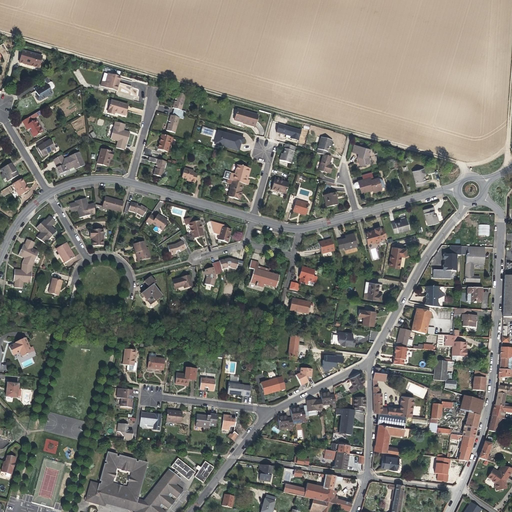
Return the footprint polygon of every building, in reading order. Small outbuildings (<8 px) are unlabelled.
[(40,60),(41,56),(22,51),(19,62),(27,65),(39,68),(41,60),(40,60)] [(118,83),(120,77),(108,74),(105,82),(102,81),(100,86),(117,91),(118,85),(118,83)] [(46,82),(47,84),(51,90),(53,88),(54,86),(52,83),(50,82),(47,77),(44,79),(46,82)] [(53,93),(51,90),(47,84),(35,91),(37,93),(38,95),(37,96),(36,97),(36,98),(37,100),(38,101),(40,101),(41,101),(53,93)] [(181,110),(183,104),(183,102),(184,102),(186,95),(177,93),(175,99),(177,100),(176,101),(176,102),(175,102),(173,108),(174,108),(173,112),(185,115),(186,112),(181,110)] [(126,110),(128,105),(111,100),(108,113),(113,115),(114,112),(125,115),(126,110)] [(254,127),(258,115),(237,109),(234,120),(246,123),(246,124),(251,126),(254,127)] [(177,124),(179,118),(183,119),(185,115),(173,112),(172,116),(171,115),(169,122),(170,122),(170,123),(170,125),(168,124),(166,131),(175,133),(177,127),(176,126),(177,124)] [(43,132),(36,119),(33,121),(32,119),(38,116),(36,113),(22,121),(27,130),(29,129),(30,129),(31,130),(30,131),(34,138),(43,132)] [(128,138),(130,133),(123,131),(122,131),(122,129),(123,129),(125,125),(115,122),(110,139),(118,141),(116,148),(124,150),(126,143),(127,143),(128,138)] [(212,136),(214,129),(202,126),(201,133),(212,136)] [(298,141),(301,131),(284,126),(282,134),(286,135),(285,137),(288,138),(298,141)] [(242,144),(244,138),(218,131),(215,143),(220,144),(219,146),(238,151),(239,149),(238,146),(238,143),(240,144),(242,144)] [(170,142),(171,138),(162,135),(160,142),(158,149),(167,152),(170,142)] [(327,147),(327,146),(328,146),(330,147),(332,141),(321,138),(317,153),(323,155),(327,156),(328,152),(327,151),(328,149),(327,147)] [(55,149),(50,140),(37,148),(42,156),(42,157),(55,149)] [(290,163),(295,147),(285,144),(284,149),(285,149),(284,152),(285,154),(284,155),(283,154),(281,154),(280,160),(290,163)] [(369,157),(371,149),(354,145),(352,151),(355,152),(355,153),(358,154),(357,157),(358,160),(360,166),(370,163),(369,157)] [(109,161),(110,158),(112,158),(113,153),(101,149),(97,164),(107,167),(109,161)] [(84,165),(79,152),(70,156),(70,157),(64,160),(61,155),(53,160),(57,167),(57,168),(57,170),(59,174),(69,170),(68,169),(74,167),(75,169),(84,165)] [(330,174),(332,166),(329,165),(329,163),(331,157),(327,156),(323,155),(319,170),(330,174)] [(162,177),(164,171),(163,171),(164,168),(166,162),(149,157),(148,161),(156,163),(156,166),(157,166),(157,168),(157,169),(155,168),(153,175),(162,177)] [(18,176),(13,167),(10,164),(0,170),(3,174),(5,178),(7,182),(18,176)] [(246,179),(249,168),(237,165),(235,174),(234,174),(231,173),(229,180),(231,181),(232,181),(243,184),(248,185),(249,180),(247,180),(246,179)] [(195,183),(197,174),(193,173),(194,171),(184,168),(181,178),(187,179),(190,180),(190,182),(195,183)] [(423,177),(422,176),(423,175),(425,175),(423,169),(413,172),(417,187),(427,184),(426,180),(425,180),(424,178),(423,177)] [(358,181),(358,182),(359,188),(361,193),(369,191),(370,191),(370,189),(372,189),(373,191),(373,192),(377,191),(377,190),(381,188),(378,178),(373,179),(371,172),(361,175),(363,180),(358,181)] [(29,191),(25,185),(24,183),(22,179),(12,185),(19,196),(29,191)] [(286,194),(289,183),(281,181),(274,179),(273,184),(271,190),(286,194)] [(241,192),(243,184),(232,181),(231,184),(228,196),(230,197),(240,200),(241,195),(240,195),(241,192)] [(337,205),(336,199),(336,198),(335,198),(337,197),(336,193),(324,195),(326,207),(337,205)] [(120,212),(123,202),(114,199),(114,201),(105,198),(102,207),(120,212)] [(95,214),(94,204),(89,205),(89,206),(88,207),(85,199),(75,202),(76,203),(69,205),(70,209),(71,212),(78,210),(80,218),(90,215),(95,214)] [(306,214),(309,204),(296,200),(293,211),(299,213),(299,212),(306,214)] [(135,211),(137,206),(137,204),(134,203),(131,202),(131,203),(129,211),(135,213),(135,211)] [(141,206),(140,207),(137,212),(137,213),(143,217),(147,209),(141,206)] [(438,222),(437,216),(435,217),(434,217),(433,215),(434,214),(433,211),(434,211),(433,207),(423,210),(428,225),(438,222)] [(151,225),(152,223),(155,218),(150,215),(146,221),(151,225)] [(157,215),(155,218),(152,223),(162,230),(168,222),(163,219),(157,215)] [(45,243),(56,232),(51,227),(55,222),(53,219),(50,216),(45,221),(44,220),(36,228),(41,232),(37,238),(45,243)] [(394,234),(409,229),(406,219),(400,220),(401,222),(401,223),(400,224),(398,223),(395,223),(395,222),(391,224),(394,234)] [(200,221),(195,222),(195,223),(189,224),(192,236),(197,235),(198,237),(203,236),(201,226),(200,221)] [(214,233),(219,235),(222,227),(226,229),(227,226),(211,221),(206,223),(209,235),(214,233)] [(478,224),(478,235),(489,236),(490,225),(478,224)] [(229,236),(231,230),(226,229),(222,227),(219,235),(218,240),(227,243),(229,236)] [(383,239),(380,229),(380,227),(374,229),(374,230),(372,231),(364,233),(366,239),(368,238),(369,244),(383,240),(383,239)] [(103,246),(103,229),(89,230),(90,236),(92,236),(92,238),(92,246),(103,246)] [(345,238),(341,239),(344,247),(344,250),(357,246),(353,233),(349,234),(350,237),(345,238)] [(180,238),(182,241),(185,248),(190,246),(185,236),(185,235),(180,238)] [(32,267),(39,252),(32,249),(35,243),(27,239),(24,245),(23,245),(21,249),(19,255),(26,258),(25,260),(24,259),(22,264),(32,267)] [(334,250),(331,240),(323,243),(323,242),(318,243),(321,254),(334,250)] [(150,258),(148,249),(146,250),(144,241),(133,244),(135,253),(137,252),(140,261),(150,258)] [(186,249),(185,248),(182,241),(176,244),(176,245),(174,246),(174,244),(168,246),(169,255),(176,253),(176,252),(177,251),(179,250),(180,252),(186,249)] [(75,257),(70,250),(69,251),(65,244),(56,249),(64,263),(75,257)] [(450,246),(450,255),(456,255),(461,255),(461,246),(450,246)] [(401,256),(401,254),(405,254),(406,249),(392,247),(389,267),(399,268),(401,256)] [(484,265),(484,247),(468,247),(467,254),(466,254),(465,282),(479,282),(479,277),(473,277),(473,264),(476,265),(476,268),(483,268),(484,265)] [(443,265),(442,271),(450,271),(455,271),(456,255),(450,255),(443,254),(443,260),(445,260),(444,265),(443,265)] [(219,261),(219,262),(222,269),(228,268),(228,266),(230,267),(229,268),(236,269),(238,261),(232,259),(231,261),(230,260),(227,260),(226,261),(226,259),(219,261)] [(276,288),(279,276),(268,273),(257,270),(258,267),(259,263),(251,261),(249,268),(253,270),(250,282),(256,284),(255,286),(256,286),(257,286),(263,287),(264,284),(276,288)] [(213,267),(215,274),(215,275),(222,273),(222,269),(219,262),(212,264),(213,267)] [(30,282),(32,267),(22,264),(22,269),(23,269),(23,271),(21,271),(15,270),(14,275),(14,281),(15,281),(14,288),(22,288),(23,282),(30,282)] [(213,274),(215,274),(213,267),(205,270),(206,276),(207,276),(207,277),(207,278),(206,278),(205,284),(213,286),(215,280),(213,279),(214,278),(214,276),(213,274)] [(313,276),(314,271),(301,267),(299,274),(302,275),(301,278),(299,283),(306,285),(308,280),(315,282),(316,277),(313,276)] [(442,271),(433,270),(433,278),(450,278),(450,271),(442,271)] [(144,281),(149,288),(153,285),(156,283),(151,276),(144,281)] [(192,286),(189,276),(185,277),(181,278),(172,281),(174,289),(184,286),(184,287),(186,286),(186,288),(192,286)] [(60,288),(62,281),(53,279),(48,293),(58,296),(60,288)] [(297,291),(299,284),(291,282),(289,289),(297,291)] [(378,290),(379,284),(366,282),(364,293),(367,293),(366,299),(380,301),(381,294),(377,294),(378,290)] [(162,296),(153,285),(149,288),(146,290),(141,293),(148,303),(149,302),(151,301),(153,303),(162,296)] [(444,301),(445,287),(424,287),(427,291),(426,292),(426,293),(427,294),(428,294),(428,296),(428,297),(426,297),(426,301),(426,306),(431,307),(436,307),(436,302),(442,302),(444,301)] [(481,302),(482,289),(467,288),(467,293),(468,293),(468,295),(467,295),(466,301),(481,302)] [(308,314),(310,303),(303,301),(303,302),(300,301),(292,299),(289,310),(308,314)] [(374,318),(375,311),(359,309),(358,317),(363,317),(363,320),(362,325),(373,326),(374,320),(374,318)] [(425,334),(430,312),(416,309),(414,320),(411,331),(425,334)] [(477,322),(477,316),(470,315),(471,310),(471,309),(460,309),(454,309),(454,315),(461,315),(461,321),(463,321),(462,327),(475,327),(475,322),(477,322)] [(406,347),(410,331),(400,329),(398,336),(396,345),(406,347)] [(352,339),(352,334),(339,332),(338,336),(337,337),(337,339),(338,341),(338,342),(340,342),(340,345),(341,345),(342,347),(344,347),(346,346),(354,346),(354,340),(352,340),(352,339)] [(465,350),(465,343),(456,342),(457,336),(453,336),(446,335),(445,346),(452,347),(452,356),(457,357),(466,357),(467,350),(466,350),(465,350)] [(297,348),(299,337),(291,336),(288,356),(290,357),(289,360),(296,361),(297,348)] [(30,348),(25,338),(15,342),(16,343),(9,347),(13,355),(20,352),(22,357),(28,354),(27,353),(31,351),(30,348)] [(405,360),(406,348),(403,348),(396,347),(396,348),(395,348),(394,353),(395,354),(395,356),(394,359),(393,359),(393,364),(394,364),(394,365),(403,366),(403,360),(405,360)] [(511,355),(511,352),(511,348),(501,348),(499,378),(504,378),(511,376),(511,355)] [(133,366),(134,363),(135,350),(125,349),(123,365),(127,365),(133,366)] [(163,369),(164,359),(155,358),(156,354),(149,354),(147,368),(153,369),(153,368),(163,369)] [(343,363),(343,355),(323,355),(323,369),(337,370),(337,363),(343,363)] [(446,369),(447,362),(441,361),(435,361),(434,369),(434,372),(434,374),(433,380),(445,381),(448,381),(448,376),(446,376),(446,369)] [(450,362),(447,362),(446,369),(455,370),(456,365),(453,365),(453,362),(450,362)] [(135,363),(134,363),(133,366),(127,365),(127,369),(128,370),(131,371),(134,371),(136,370),(136,364),(135,363)] [(189,368),(189,375),(188,379),(190,380),(196,380),(197,369),(189,368)] [(307,379),(305,378),(307,376),(308,377),(311,377),(312,370),(301,368),(300,373),(296,375),(301,386),(308,382),(307,379)] [(473,390),(484,391),(486,374),(475,370),(473,390)] [(374,372),(373,379),(377,379),(384,380),(385,373),(380,373),(375,372),(374,372)] [(188,379),(189,375),(185,374),(176,373),(175,384),(181,385),(188,386),(188,382),(188,379)] [(354,387),(361,384),(362,383),(364,382),(360,374),(350,379),(354,387)] [(285,389),(282,377),(261,383),(264,395),(274,392),(274,391),(280,389),(280,390),(285,389)] [(213,391),(215,380),(201,378),(200,389),(204,390),(204,387),(206,387),(207,387),(208,389),(208,390),(213,391)] [(249,396),(250,386),(239,385),(240,383),(228,381),(227,394),(233,394),(236,395),(249,396)] [(424,398),(427,389),(409,382),(405,391),(424,398)] [(20,396),(21,390),(20,389),(18,389),(18,384),(7,383),(6,397),(17,398),(17,397),(19,397),(20,396)] [(363,388),(361,384),(354,387),(350,389),(352,393),(363,388)] [(511,388),(498,386),(497,393),(506,394),(511,395),(511,388)] [(132,396),(133,390),(118,389),(117,398),(121,398),(120,407),(132,408),(133,399),(131,399),(130,399),(131,396),(132,396)] [(336,408),(334,396),(330,396),(330,395),(330,392),(320,394),(321,400),(322,405),(331,404),(332,408),(336,408)] [(382,414),(382,408),(381,393),(378,393),(373,393),(374,413),(379,413),(382,414)] [(504,404),(506,394),(497,393),(495,405),(509,407),(509,405),(508,405),(508,404),(504,404)] [(401,396),(400,409),(399,416),(404,416),(411,417),(413,397),(401,396)] [(479,415),(483,401),(463,396),(460,410),(468,413),(479,415)] [(354,407),(360,407),(365,407),(365,398),(354,398),(354,407)] [(322,405),(321,400),(317,401),(315,401),(315,400),(307,401),(307,405),(303,406),(304,410),(304,411),(305,417),(309,416),(308,412),(317,411),(316,410),(322,409),(322,405)] [(440,420),(440,415),(441,407),(452,408),(452,403),(442,402),(441,405),(433,404),(431,418),(431,419),(429,431),(429,432),(436,433),(436,432),(437,425),(437,419),(440,420)] [(511,407),(509,407),(495,405),(494,405),(493,410),(505,413),(507,413),(507,412),(511,412),(511,407)] [(305,417),(304,411),(300,412),(300,410),(300,408),(290,409),(291,418),(291,419),(292,421),(301,419),(301,423),(306,423),(305,417)] [(341,415),(339,434),(351,436),(354,411),(342,409),(336,408),(335,415),(341,415)] [(503,419),(505,413),(493,410),(492,416),(502,418),(503,418),(503,419)] [(181,423),(182,413),(176,412),(173,412),(173,411),(167,411),(166,421),(171,421),(171,422),(181,423)] [(159,430),(161,415),(157,414),(157,415),(155,415),(155,414),(145,413),(145,414),(141,413),(139,428),(143,429),(144,425),(145,425),(146,428),(153,429),(154,429),(154,430),(159,430)] [(402,427),(404,416),(399,416),(388,414),(382,414),(379,413),(377,424),(402,427)] [(215,427),(217,415),(210,414),(210,416),(210,417),(207,417),(207,416),(197,415),(195,427),(209,428),(209,426),(215,427)] [(235,422),(235,419),(232,418),(231,417),(231,416),(223,415),(222,429),(229,430),(229,427),(231,426),(235,427),(235,422)] [(293,429),(292,421),(291,419),(288,420),(287,418),(287,416),(277,417),(279,429),(289,427),(289,430),(293,429)] [(498,433),(502,418),(492,416),(489,430),(488,430),(498,433)] [(474,438),(478,420),(467,418),(465,426),(464,425),(462,436),(463,436),(474,438)] [(128,429),(128,425),(118,424),(118,425),(117,431),(117,432),(120,432),(124,437),(124,440),(131,441),(133,431),(129,431),(128,431),(127,431),(126,430),(128,429)] [(403,435),(404,427),(402,427),(377,424),(377,430),(389,432),(389,433),(403,435)] [(233,441),(238,435),(234,432),(232,434),(230,434),(228,436),(233,441)] [(374,451),(386,453),(387,447),(389,436),(376,435),(374,451)] [(471,449),(474,438),(463,436),(462,441),(461,447),(462,447),(471,449)] [(487,455),(490,449),(491,448),(492,446),(492,443),(484,441),(478,458),(485,461),(489,462),(491,458),(490,456),(488,455),(487,455)] [(348,455),(349,447),(332,444),(331,451),(337,452),(337,453),(348,455)] [(345,471),(348,455),(337,453),(337,452),(331,451),(324,450),(323,458),(333,460),(331,469),(345,471)] [(114,503),(116,504),(119,503),(120,502),(136,506),(138,499),(148,463),(138,460),(138,462),(136,461),(136,460),(119,455),(119,457),(116,456),(117,454),(107,452),(105,461),(106,462),(106,464),(104,463),(100,481),(101,481),(100,484),(90,481),(86,497),(85,497),(84,500),(85,500),(85,501),(93,503),(94,503),(95,504),(96,504),(97,504),(98,504),(99,504),(100,504),(101,503),(102,502),(102,501),(102,500),(102,499),(102,498),(105,497),(109,498),(111,499),(112,501),(114,503)] [(467,462),(470,453),(461,452),(459,458),(457,458),(457,460),(458,460),(467,462)] [(11,475),(16,458),(13,457),(13,458),(10,457),(7,456),(5,461),(5,463),(5,464),(6,464),(6,467),(2,466),(1,472),(11,475)] [(397,470),(398,458),(383,456),(381,467),(386,468),(386,467),(389,467),(388,468),(388,469),(397,470)] [(295,457),(294,463),(308,465),(309,459),(295,457)] [(178,472),(189,480),(195,472),(178,459),(171,467),(176,470),(178,472)] [(199,471),(194,477),(203,483),(214,468),(205,462),(201,468),(199,471)] [(270,482),(272,467),(260,465),(259,470),(260,470),(262,470),(262,472),(263,473),(263,475),(260,474),(259,480),(270,482)] [(507,478),(511,470),(511,468),(502,466),(498,472),(493,469),(487,477),(492,481),(495,483),(496,486),(495,486),(496,491),(506,488),(505,483),(504,483),(504,481),(505,480),(506,478),(507,478)] [(138,499),(136,506),(138,508),(137,509),(140,511),(141,511),(166,511),(169,509),(164,506),(165,504),(170,507),(175,502),(177,498),(172,495),(174,493),(179,497),(183,491),(176,485),(181,479),(176,475),(173,473),(169,469),(144,501),(138,499)] [(337,497),(334,497),(332,496),(333,491),(333,490),(335,481),(341,482),(342,477),(336,477),(329,476),(325,475),(321,474),(321,477),(325,478),(323,487),(307,484),(305,489),(297,487),(285,484),(283,492),(283,493),(296,496),(303,497),(313,499),(322,502),(330,503),(334,504),(335,505),(337,500),(337,497)] [(399,511),(402,497),(405,498),(406,494),(403,493),(404,486),(396,485),(393,501),(391,511),(399,511)] [(234,496),(224,494),(223,500),(222,506),(232,508),(234,496)] [(138,508),(136,506),(120,502),(119,503),(116,504),(114,503),(112,501),(111,499),(109,498),(105,497),(102,498),(102,499),(102,500),(102,501),(102,502),(101,503),(100,504),(99,504),(98,504),(97,504),(96,504),(105,507),(106,504),(113,507),(135,511),(134,511),(141,511),(140,511),(137,509),(138,508)] [(274,502),(265,499),(264,499),(263,504),(260,511),(271,511),(274,502)] [(320,510),(322,502),(313,499),(310,508),(320,510)] [(341,509),(343,502),(337,500),(335,505),(334,507),(334,508),(341,509)] [(331,511),(332,510),(334,507),(334,508),(334,507),(335,505),(334,504),(330,503),(322,502),(320,510),(319,511),(331,511)] [(349,511),(351,505),(348,503),(343,502),(341,509),(349,511)] [(479,511),(481,510),(470,502),(463,511),(479,511)]
